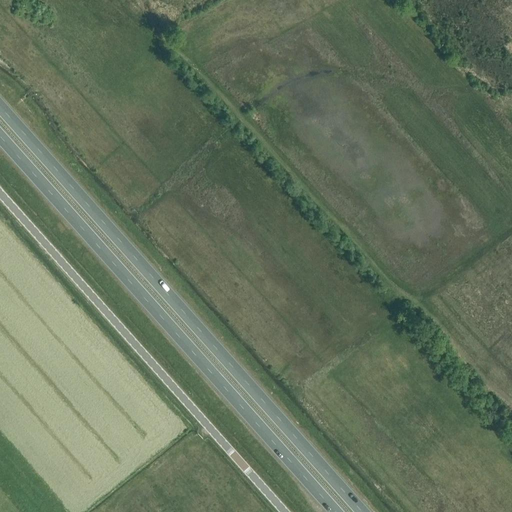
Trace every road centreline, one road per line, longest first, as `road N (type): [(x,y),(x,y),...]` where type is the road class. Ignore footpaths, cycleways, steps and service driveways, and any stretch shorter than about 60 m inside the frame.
road 1 (track): [(145,0),(397,292),(511,405)]
road 2 (trunk): [(361,511),(0,107)]
road 3 (trunk): [(0,137),(334,511)]
road 4 (unclassified): [(284,511),(0,197)]
